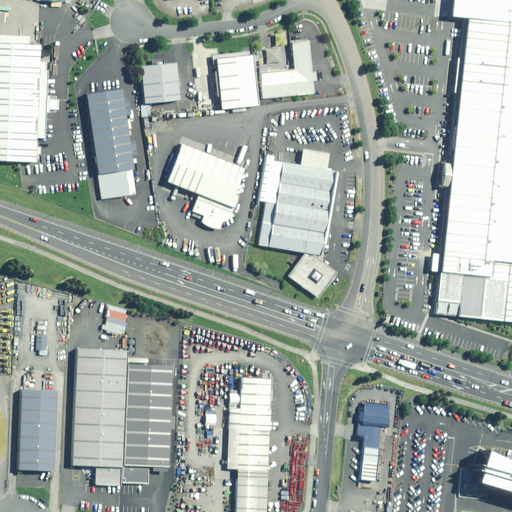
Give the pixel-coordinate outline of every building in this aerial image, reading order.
[(511,20),(466,16),(450,163),(442,162),(440,185),(447,186),(435,300),(458,303),(457,316),(511,321),(511,20)] [(0,33),(0,42),(27,43),(27,35),(0,33)] [(310,71),(307,40),(290,42),(293,69),(292,70),(259,74),(262,97),(312,92),(311,80),(315,80),(314,70),(310,71)] [(0,42),(0,159),(32,161),(33,136),(36,62),(37,44),(27,43),(0,42)] [(281,62),(279,48),(265,49),(267,63),(281,62)] [(250,53),(213,57),(219,108),(255,104),(250,53)] [(44,62),(36,62),(33,136),(41,136),(42,110),(45,111),(46,107),(56,108),(56,100),(46,99),(46,94),(43,94),(44,62)] [(173,62),(138,66),(142,102),(177,99),(173,62)] [(119,88),(84,93),(96,173),(131,168),(128,154),(134,153),(132,140),(127,141),(123,114),(128,113),(126,100),(121,101),(119,88)] [(151,116),(150,106),(141,107),(142,117),(151,116)] [(242,168),(179,143),(164,181),(197,193),(190,210),(202,215),(199,221),(206,225),(211,227),(218,228),(221,221),(227,218),(227,217),(232,215),(231,211),(237,195),(232,192),(242,168)] [(257,245),(304,253),(287,276),(317,298),(335,272),(320,261),(322,252),(319,252),(320,243),(324,244),(336,172),(332,171),(333,170),(324,169),(327,152),(301,148),(298,164),(273,160),(274,155),(265,154),(257,200),(264,201),(257,245)] [(131,168),(96,173),(100,199),(135,193),(131,168)] [(47,322),(37,322),(37,330),(46,331),(47,322)] [(46,351),(46,331),(36,331),(35,350),(46,351)] [(130,353),(81,350),(74,470),(98,471),(98,488),(123,489),(130,353)] [(174,365),(131,362),(124,483),(147,484),(148,467),(169,468),(174,365)] [(267,511),(271,380),(242,379),(241,409),(230,409),(229,470),(240,470),(238,511),(267,511)] [(58,392),(22,390),(18,472),(53,474),(58,392)] [(388,408),(389,404),(361,401),(357,433),(356,433),(355,438),(364,439),(359,478),(375,480),(382,426),(388,427),(390,408),(388,408)] [(489,459),(478,454),(469,486),(511,498),(511,458),(510,467),(499,463),(489,459)]
